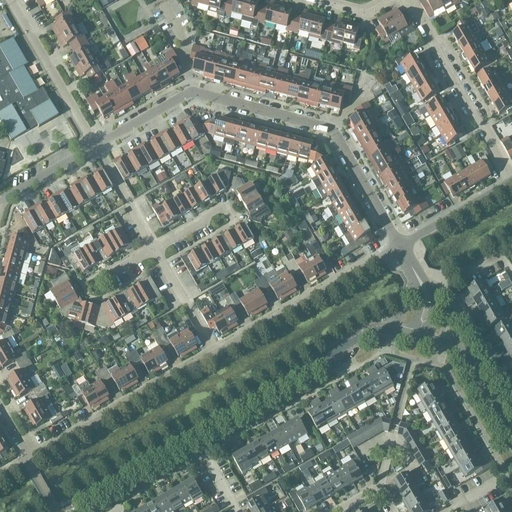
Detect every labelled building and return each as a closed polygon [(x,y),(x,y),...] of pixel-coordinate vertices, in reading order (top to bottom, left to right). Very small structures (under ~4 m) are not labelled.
[(35,0),(40,8),(45,5),(44,3),(49,0),(35,0)] [(198,5),(209,8),(211,0),(193,0),(192,6),(198,7),(198,5)] [(219,13),(225,15),(229,1),(225,0),(211,0),(209,8),(220,11),(219,13)] [(232,14),(243,17),(247,0),(235,0),(235,2),(229,1),(225,15),(231,16),(232,14)] [(257,29),(259,24),(263,10),(257,8),(258,0),(247,0),(243,17),(241,22),(252,25),(251,27),(257,29)] [(438,0),(425,0),(427,3),(422,6),(429,19),(434,16),(433,14),(443,8),(438,0)] [(445,12),(460,4),(459,1),(458,0),(438,0),(443,8),(445,12)] [(265,23),(276,26),(282,5),(271,2),(268,11),(263,10),(259,24),(265,25),(265,23)] [(293,8),(282,5),(276,26),(287,29),(286,31),(292,33),(296,19),(290,17),(293,8)] [(488,9),(482,12),(484,17),(491,14),(488,9)] [(414,27),(407,15),(402,18),(397,10),(387,15),(398,34),(399,34),(401,38),(414,31),(412,28),(414,27)] [(471,10),(466,13),(469,18),(474,15),(471,10)] [(299,32),(310,35),(315,14),(304,11),(302,20),(296,19),(292,33),(298,34),(299,32)] [(57,39),(76,28),(70,18),(73,17),(69,12),(57,19),(60,24),(52,29),(57,39)] [(315,14),(310,35),(309,37),(326,42),(330,28),(324,26),(326,17),(315,14)] [(398,34),(387,15),(377,21),(382,29),(377,32),(384,45),(390,42),(388,40),(398,34)] [(326,42),(343,46),(343,44),(349,23),(338,20),(335,29),(330,28),(326,42)] [(458,44),(474,35),(480,32),(474,23),(470,25),(467,20),(456,26),(459,31),(453,35),(458,44)] [(360,26),(349,23),(343,44),(354,47),(354,49),(360,51),(363,37),(357,35),(360,26)] [(74,49),(87,42),(84,36),(82,38),(76,28),(57,39),(63,49),(71,44),(74,49)] [(458,44),(464,54),(480,45),(474,35),(458,44)] [(143,38),(135,42),(141,53),(148,48),(143,38)] [(0,122),(11,141),(10,141),(10,142),(37,126),(38,128),(58,117),(49,102),(42,89),(38,92),(24,68),(28,65),(13,40),(13,39),(0,47),(0,122)] [(75,69),(94,58),(88,48),(90,47),(87,42),(74,49),(77,54),(69,59),(75,69)] [(133,44),(126,48),(132,59),(139,54),(133,44)] [(464,61),(466,61),(467,60),(469,63),(485,54),(480,45),(464,54),(462,55),(462,57),(464,61)] [(204,75),(210,53),(210,52),(204,50),(205,49),(193,46),(190,59),(196,61),(193,72),(204,75)] [(285,57),(286,51),(278,49),(276,60),(280,61),(281,56),(285,57)] [(162,66),(170,81),(180,75),(174,66),(180,63),(173,51),(163,57),(167,63),(162,66)] [(204,75),(207,76),(206,78),(213,80),(221,54),(216,52),(215,54),(210,53),(204,75)] [(242,59),(234,86),(242,88),(243,85),(246,86),(250,70),(244,68),(248,54),(243,53),(242,59)] [(221,54),(213,80),(221,82),(222,80),(225,80),(231,57),(225,56),(225,55),(221,54)] [(398,67),(401,65),(406,75),(422,65),(416,56),(410,59),(407,54),(395,61),(398,67)] [(491,64),(485,54),(469,63),(475,73),(491,64)] [(99,55),(94,58),(75,69),(81,79),(89,74),(92,79),(111,68),(108,62),(104,64),(99,55)] [(225,80),(228,81),(227,84),(234,86),(242,59),(237,58),(237,59),(231,57),(225,80)] [(148,65),(162,89),(169,85),(168,82),(170,81),(162,66),(157,69),(153,62),(148,65)] [(246,86),(249,87),(248,90),(255,92),(262,65),(258,64),(257,65),(251,64),(250,70),(246,86)] [(151,92),(154,90),(156,93),(162,89),(148,65),(144,67),(148,74),(143,77),(151,92)] [(262,65),(255,92),(263,94),(264,91),(267,92),(271,75),(265,74),(267,66),(262,65)] [(406,75),(411,84),(427,75),(422,65),(406,75)] [(277,94),(281,78),(284,70),(273,68),(271,75),(267,92),(277,94)] [(478,78),(483,87),(499,78),(493,69),(478,78)] [(284,70),(281,78),(277,94),(288,97),(292,81),(286,79),(288,72),(284,70)] [(297,103),(305,105),(305,102),(308,103),(313,87),(307,85),(311,72),(306,70),(304,76),(298,100),(297,103)] [(142,97),(151,92),(143,77),(138,80),(134,73),(129,76),(142,97)] [(298,83),(292,81),(288,97),(298,100),(304,76),(300,75),(298,83)] [(433,84),(427,75),(411,84),(417,93),(433,84)] [(129,85),(124,88),(132,103),(142,97),(129,76),(125,78),(129,85)] [(483,87),(488,97),(504,88),(499,78),(483,87)] [(311,106),(318,108),(319,106),(323,89),(325,82),(321,80),(318,88),(313,87),(308,103),(311,104),(311,106)] [(325,82),(323,89),(319,106),(329,108),(334,92),(328,91),(330,83),(325,82)] [(111,87),(125,111),(131,107),(130,104),(132,103),(124,88),(119,91),(115,84),(111,87)] [(438,94),(433,84),(417,93),(422,103),(438,94)] [(341,86),(339,94),(334,92),(329,108),(340,111),(343,101),(349,102),(353,89),(341,86)] [(114,114),(116,112),(118,115),(125,111),(111,87),(107,89),(111,96),(105,99),(114,114)] [(488,97),(494,106),(510,97),(508,93),(504,88),(488,97)] [(114,114),(105,99),(100,102),(96,95),(86,101),(93,113),(98,110),(104,119),(114,114)] [(499,116),(506,112),(511,108),(511,95),(510,97),(494,106),(499,116)] [(426,121),(431,118),(447,108),(441,99),(420,111),(426,121)] [(355,131),(374,120),(377,118),(368,103),(356,110),(359,115),(350,121),(355,131)] [(436,127),(454,117),(453,117),(454,115),(452,111),(450,110),(448,111),(447,108),(431,118),(436,127)] [(404,109),(399,112),(402,118),(407,115),(404,109)] [(394,110),(390,113),(392,117),(390,118),(392,121),(398,117),(394,110)] [(457,127),(456,124),(457,123),(458,122),(456,118),(454,117),(436,127),(442,136),(457,127)] [(190,118),(182,122),(193,142),(205,136),(205,135),(201,128),(196,120),(192,122),(190,118)] [(214,137),(225,139),(230,122),(219,119),(218,123),(212,121),(204,126),(208,133),(209,134),(214,135),(214,137)] [(355,131),(357,133),(354,135),(358,141),(382,127),(380,123),(377,125),(374,120),(355,131)] [(193,142),(182,122),(174,127),(176,131),(173,133),(182,149),(193,142)] [(234,147),(235,142),(240,125),(230,122),(225,139),(224,144),(234,147)] [(235,142),(246,145),(250,128),(240,125),(235,142)] [(385,132),(382,127),(358,141),(362,148),(365,147),(366,149),(381,141),(378,136),(385,132)] [(415,127),(409,130),(413,136),(414,139),(420,136),(415,127)] [(463,137),(457,127),(442,136),(447,146),(463,137)] [(246,145),(256,148),(261,130),(250,128),(246,145)] [(256,148),(267,151),(271,133),(261,130),(256,148)] [(170,155),(182,149),(173,133),(170,135),(167,131),(159,136),(170,155)] [(267,151),(277,153),(282,136),(271,133),(267,151)] [(154,144),(150,146),(159,162),(170,155),(159,136),(151,140),(154,144)] [(292,139),(282,136),(277,153),(287,156),(292,139)] [(422,136),(415,140),(417,143),(419,147),(426,143),(422,136)] [(511,136),(508,139),(508,138),(500,142),(510,159),(511,157),(511,136)] [(287,156),(298,159),(302,142),(292,139),(287,156)] [(366,149),(368,152),(365,153),(369,160),(393,146),(391,142),(384,146),(381,141),(366,149)] [(313,144),(302,142),(298,159),(309,162),(309,160),(315,162),(323,158),(318,150),(312,148),(313,144)] [(148,169),(159,162),(150,146),(147,148),(144,144),(136,149),(148,169)] [(454,149),(451,151),(456,159),(465,154),(460,145),(454,149)] [(393,146),(369,160),(373,167),(375,165),(377,168),(391,160),(388,154),(395,150),(393,146)] [(426,146),(420,149),(424,156),(430,152),(426,146)] [(131,158),(127,160),(136,175),(148,169),(136,149),(128,153),(131,158)] [(451,151),(445,154),(450,162),(456,159),(451,151)] [(421,156),(417,158),(422,167),(426,165),(421,156)] [(471,156),(467,158),(472,167),(476,165),(471,156)] [(113,162),(124,182),(136,175),(127,160),(124,162),(121,157),(113,162)] [(377,168),(379,171),(376,172),(380,179),(404,165),(401,161),(399,162),(396,157),(391,160),(377,168)] [(476,165),(472,167),(481,183),(491,177),(488,172),(493,169),(486,157),(481,159),(482,161),(476,165)] [(317,178),(332,169),(327,159),(311,168),(317,178)] [(184,164),(178,168),(181,173),(187,169),(184,164)] [(404,165),(380,179),(384,186),(386,184),(388,187),(402,179),(399,173),(406,169),(404,165)] [(472,188),(481,183),(472,167),(463,172),(472,188)] [(93,180),(102,195),(113,188),(102,168),(94,173),(96,178),(93,180)] [(332,169),(317,178),(312,181),(317,190),(338,178),(332,169)] [(226,191),(225,190),(227,189),(231,173),(219,170),(217,177),(206,183),(215,198),(226,191)] [(286,175),(282,177),(285,182),(292,179),(294,173),(287,171),(286,175)] [(454,177),(463,193),(464,195),(466,195),(470,193),(470,191),(469,190),(472,188),(463,172),(454,177)] [(164,174),(158,177),(161,182),(167,179),(164,174)] [(90,202),(102,195),(93,180),(89,181),(87,177),(79,182),(90,202)] [(179,177),(174,180),(177,185),(182,182),(179,177)] [(393,196),(419,181),(417,177),(405,184),(402,179),(388,187),(393,196)] [(453,199),(463,193),(454,177),(444,183),(450,194),(453,199)] [(237,192),(243,204),(258,195),(251,184),(244,188),(240,180),(234,178),(231,190),(237,192)] [(338,178),(317,190),(322,199),(328,196),(343,187),(338,178)] [(291,180),(286,183),(289,188),(294,185),(291,180)] [(442,180),(439,181),(447,196),(450,194),(444,183),(442,180)] [(410,192),(417,188),(421,186),(419,181),(393,196),(399,206),(413,197),(410,192)] [(79,208),(90,202),(79,182),(71,186),(73,191),(70,193),(79,208)] [(206,183),(195,190),(203,205),(215,198),(206,183)] [(328,196),(333,206),(349,197),(343,187),(328,196)] [(67,215),(79,208),(70,193),(66,195),(64,190),(56,195),(67,215)] [(195,190),(183,196),(192,211),(203,205),(195,190)] [(56,221),(67,215),(56,195),(48,199),(50,204),(47,206),(56,221)] [(261,225),(262,219),(270,214),(267,208),(265,207),(258,195),(243,204),(250,216),(249,222),(261,225)] [(192,211),(183,196),(172,203),(180,218),(192,211)] [(349,197),(333,206),(328,209),(333,218),(338,215),(354,206),(349,197)] [(416,202),(413,197),(399,206),(404,215),(410,212),(413,217),(429,208),(423,198),(416,202)] [(45,228),(56,221),(47,206),(44,208),(41,203),(33,208),(45,228)] [(172,203),(161,209),(158,205),(152,208),(164,230),(170,226),(169,224),(180,218),(172,203)] [(338,215),(344,224),(359,215),(354,206),(338,215)] [(33,235),(45,228),(33,208),(25,213),(27,217),(24,219),(33,235)] [(359,215),(344,224),(339,227),(344,237),(365,225),(365,224),(359,215)] [(365,225),(344,237),(349,246),(346,248),(346,249),(349,254),(371,242),(368,236),(371,234),(365,224),(365,225)] [(246,225),(234,232),(243,247),(254,240),(246,225)] [(116,231),(107,237),(117,254),(126,249),(127,251),(133,248),(121,226),(115,230),(116,231)] [(10,247),(27,252),(29,243),(28,243),(30,237),(25,229),(17,233),(16,239),(12,238),(10,247)] [(231,253),(243,247),(234,232),(223,238),(231,253)] [(102,263),(103,265),(109,261),(108,259),(117,254),(107,237),(98,242),(97,242),(102,251),(97,254),(102,263)] [(74,238),(64,243),(67,248),(76,242),(74,238)] [(220,260),(231,253),(223,238),(211,245),(220,260)] [(97,240),(94,242),(92,239),(80,246),(93,268),(102,263),(97,254),(102,251),(97,242),(98,242),(97,240)] [(309,254),(305,256),(305,257),(318,280),(326,275),(325,273),(327,272),(319,259),(325,256),(316,242),(313,243),(310,243),(307,245),(306,248),(309,254)] [(208,266),(220,260),(211,245),(200,252),(208,266)] [(80,246),(71,251),(73,254),(61,260),(67,269),(72,266),(75,272),(80,269),(83,274),(93,268),(80,246)] [(27,252),(10,247),(6,259),(24,264),(27,252)] [(346,249),(341,252),(344,257),(349,254),(346,249)] [(52,250),(48,265),(60,268),(61,264),(53,250),(52,250)] [(260,250),(251,255),(254,260),(263,255),(260,250)] [(208,266),(200,252),(189,258),(188,256),(182,259),(192,277),(196,275),(197,273),(208,266)] [(296,262),(292,255),(286,258),(295,273),(300,270),(307,283),(309,282),(310,284),(318,280),(305,257),(296,262)] [(276,273),(279,279),(289,297),(297,292),(295,290),(297,289),(290,276),(295,273),(286,258),(286,257),(280,260),(285,268),(276,273)] [(6,259),(3,270),(21,275),(26,276),(28,265),(24,264),(6,259)] [(48,269),(46,276),(56,278),(58,271),(48,269)] [(21,275),(3,270),(1,280),(18,285),(21,275)] [(220,274),(214,277),(218,283),(223,280),(220,274)] [(56,302),(73,291),(68,282),(70,281),(67,275),(52,284),(55,289),(50,292),(56,302)] [(259,279),(266,290),(271,287),(278,300),(280,299),(281,301),(289,297),(279,279),(269,284),(265,276),(259,279)] [(145,281),(146,283),(137,288),(147,306),(156,300),(157,302),(163,299),(150,277),(145,281)] [(258,290),(249,296),(259,314),(267,309),(266,307),(268,306),(261,293),(266,290),(259,279),(254,283),(258,290)] [(18,285),(1,280),(0,282),(0,291),(15,295),(18,285)] [(464,299),(466,303),(490,290),(484,280),(468,290),(471,295),(464,299)] [(503,291),(511,285),(511,283),(509,280),(504,282),(498,285),(502,291),(503,291)] [(223,284),(218,287),(221,292),(226,289),(223,284)] [(138,311),(147,306),(137,288),(128,293),(126,291),(120,295),(122,297),(127,305),(132,302),(137,311),(138,311)] [(466,303),(469,308),(476,304),(479,309),(495,299),(490,290),(466,303)] [(15,295),(0,291),(0,302),(12,306),(15,295)] [(73,311),(70,306),(79,301),(73,291),(56,302),(61,310),(59,312),(62,318),(64,317),(64,316),(73,311)] [(259,314),(249,296),(240,301),(235,293),(230,296),(236,307),(241,305),(248,317),(250,316),(251,318),(259,314)] [(231,310),(236,307),(230,296),(224,300),(229,307),(220,313),(230,331),(238,326),(237,324),(238,323),(231,310)] [(138,311),(137,311),(132,302),(127,305),(122,297),(112,302),(123,320),(132,314),(133,316),(139,313),(138,311)] [(495,299),(479,309),(482,314),(475,318),(477,322),(501,309),(495,299)] [(79,301),(70,306),(73,311),(64,316),(64,317),(66,319),(75,321),(74,323),(75,323),(74,328),(84,331),(85,326),(90,306),(80,303),(79,301)] [(0,313),(9,316),(12,306),(0,302),(0,313)] [(103,307),(108,316),(103,319),(108,328),(109,330),(115,327),(114,325),(123,320),(112,302),(103,307)] [(108,328),(103,319),(108,316),(103,307),(101,309),(90,306),(85,326),(96,329),(96,327),(106,330),(108,328)] [(230,331),(220,313),(212,317),(208,309),(200,313),(207,324),(212,321),(219,334),(221,333),(222,335),(230,331)] [(501,309),(477,322),(480,326),(487,322),(490,328),(506,318),(501,309)] [(9,316),(0,313),(0,334),(3,333),(4,332),(5,327),(7,327),(9,316)] [(139,323),(149,318),(147,314),(137,319),(139,323)] [(36,317),(31,320),(35,326),(40,323),(36,317)] [(196,331),(189,320),(184,323),(185,326),(176,331),(189,354),(197,349),(196,347),(198,346),(190,334),(196,331)] [(491,340),(493,344),(511,333),(511,322),(511,320),(494,330),(498,336),(491,340)] [(158,323),(154,326),(155,329),(157,333),(162,330),(158,323)] [(54,327),(48,330),(52,338),(59,334),(54,327)] [(176,331),(167,336),(163,329),(162,330),(157,333),(160,337),(166,348),(171,345),(178,357),(180,356),(181,359),(189,354),(176,331)] [(0,357),(13,350),(18,347),(13,338),(16,336),(12,331),(5,335),(2,337),(4,342),(0,344),(0,357)] [(511,333),(493,344),(495,348),(502,344),(505,349),(511,345),(511,333)] [(106,337),(99,341),(103,347),(110,343),(106,337)] [(156,343),(147,349),(150,353),(160,371),(168,366),(167,364),(168,363),(161,351),(166,348),(160,337),(154,340),(156,343)] [(502,358),(504,363),(511,357),(511,345),(505,349),(508,354),(502,358)] [(18,367),(29,360),(25,353),(17,357),(13,350),(0,357),(0,368),(2,367),(3,369),(16,361),(18,367)] [(97,351),(92,354),(96,361),(99,359),(100,356),(97,351)] [(130,354),(137,365),(142,362),(149,374),(151,373),(152,376),(160,371),(150,353),(140,358),(136,351),(130,354)] [(78,352),(73,356),(77,362),(82,359),(78,352)] [(137,365),(130,354),(126,356),(125,357),(129,365),(120,370),(131,388),(138,383),(137,381),(139,380),(131,368),(137,365)] [(29,360),(18,367),(21,372),(9,379),(10,381),(8,382),(12,390),(30,379),(25,370),(33,366),(29,360)] [(131,388),(120,370),(118,366),(108,371),(106,368),(101,371),(107,382),(112,379),(120,391),(121,390),(123,393),(131,388)] [(371,369),(384,393),(394,387),(392,385),(394,384),(395,382),(394,380),(393,378),(391,378),(389,379),(384,370),(379,374),(375,367),(371,369)] [(384,393),(371,369),(366,372),(370,379),(365,382),(375,398),(384,393)] [(91,387),(101,405),(109,400),(108,398),(109,397),(102,385),(107,382),(101,371),(96,374),(100,382),(91,387)] [(375,398),(365,382),(360,385),(356,378),(352,380),(365,404),(375,398)] [(36,396),(46,390),(43,384),(36,389),(30,379),(12,390),(17,398),(19,396),(20,398),(33,391),(36,396)] [(365,404),(352,380),(348,382),(352,389),(346,392),(356,409),(365,404)] [(101,405),(91,387),(88,382),(79,387),(77,385),(71,388),(75,393),(77,398),(78,399),(83,396),(90,408),(92,407),(93,410),(101,405)] [(421,403),(438,393),(445,389),(443,385),(436,389),(432,383),(425,388),(423,386),(421,386),(419,386),(418,388),(417,390),(418,392),(416,393),(421,403)] [(68,386),(63,389),(67,397),(73,393),(68,386)] [(356,409),(346,392),(341,395),(337,389),(333,391),(346,414),(356,409)] [(427,412),(443,402),(440,397),(447,393),(445,389),(438,393),(421,403),(427,412)] [(36,396),(39,401),(26,408),(27,410),(25,411),(29,419),(47,409),(52,406),(47,397),(50,395),(46,390),(36,396)] [(346,414),(333,391),(329,393),(333,400),(327,403),(337,420),(346,414)] [(337,420),(327,403),(322,406),(318,399),(314,402),(328,425),(337,420)] [(85,402),(75,406),(79,414),(88,411),(85,402)] [(328,425),(314,402),(310,404),(314,411),(308,414),(318,431),(328,425)] [(432,421),(456,408),(453,404),(446,408),(443,402),(427,412),(432,421)] [(58,415),(52,406),(47,409),(29,419),(34,427),(36,426),(37,428),(50,420),(53,426),(64,419),(61,415),(60,414),(58,415)] [(438,431),(454,421),(451,416),(458,412),(456,408),(432,421),(438,431)] [(373,424),(379,434),(383,431),(382,418),(376,422),(373,424)] [(382,418),(383,431),(388,433),(391,421),(382,418)] [(289,425),(298,440),(308,435),(299,419),(289,425)] [(443,440),(467,427),(464,423),(457,427),(454,421),(438,431),(443,440)] [(368,427),(374,437),(379,434),(373,424),(372,424),(368,427)] [(403,437),(411,426),(401,424),(398,435),(403,437)] [(298,440),(289,425),(280,431),(288,446),(298,440)] [(411,426),(403,437),(405,441),(416,435),(411,426)] [(369,440),(374,437),(368,427),(363,430),(369,440)] [(449,450),(465,440),(462,435),(469,431),(467,427),(443,440),(449,450)] [(357,433),(363,443),(369,440),(363,430),(357,433)] [(288,446),(280,431),(270,436),(279,451),(288,446)] [(352,436),(358,446),(363,443),(357,433),(355,434),(352,436)] [(416,435),(405,441),(408,446),(419,440),(416,435)] [(261,441),(270,457),(279,451),(270,436),(261,441)] [(353,449),(358,446),(352,436),(348,438),(347,439),(348,441),(351,446),(353,449)] [(422,445),(419,440),(408,446),(411,451),(422,445)] [(454,459),(478,445),(475,441),(468,445),(465,440),(449,450),(454,459)] [(270,457),(261,441),(251,447),(260,462),(270,457)] [(348,441),(342,444),(345,450),(351,446),(348,441)] [(422,445),(411,451),(414,457),(425,451),(422,445)] [(459,468),(476,459),(473,454),(480,450),(478,445),(454,459),(459,468)] [(260,462),(251,447),(242,452),(251,467),(252,467),(260,462)] [(425,451),(414,457),(417,462),(428,456),(425,451)] [(252,467),(251,467),(242,452),(232,458),(242,475),(253,469),(252,467)] [(306,455),(309,460),(314,457),(312,452),(306,455)] [(324,455),(326,460),(332,456),(329,452),(324,455)] [(309,460),(306,455),(301,458),(303,463),(309,460)] [(326,460),(324,455),(318,458),(321,463),(326,460)] [(428,456),(417,462),(420,467),(431,461),(428,456)] [(344,469),(353,484),(363,479),(362,477),(367,474),(358,458),(343,467),(344,469)] [(490,468),(489,465),(486,460),(479,464),(476,459),(459,468),(465,478),(475,473),(477,476),(490,468)] [(305,466),(308,470),(313,467),(310,462),(305,466)] [(287,466),(290,471),(296,467),(293,463),(287,466)] [(290,471),(287,466),(282,469),(285,474),(290,471)] [(308,470),(305,466),(299,469),(302,474),(308,470)] [(335,474),(344,490),(353,484),(344,469),(335,474)] [(332,470),(323,475),(326,480),(334,495),(344,490),(335,474),(332,470)] [(269,477),(272,481),(277,478),(274,473),(269,477)] [(392,483),(398,493),(421,480),(419,475),(412,479),(409,474),(392,483)] [(448,475),(442,478),(449,490),(454,487),(448,475)] [(272,481),(269,477),(263,480),(266,485),(272,481)] [(184,486),(194,503),(204,498),(194,480),(184,486)] [(316,485),(325,500),(334,495),(326,480),(316,485)] [(403,503),(420,493),(417,488),(424,484),(421,480),(398,493),(403,503)] [(259,481),(248,487),(251,493),(262,487),(259,481)] [(307,491),(316,506),(325,500),(316,485),(307,490),(307,491)] [(184,486),(174,491),(183,507),(192,502),(193,504),(194,503),(184,486)] [(316,506),(307,491),(307,490),(306,488),(296,494),(295,494),(295,493),(294,493),(293,493),(292,493),(289,495),(298,511),(301,511),(305,510),(306,511),(316,506)] [(269,495),(265,489),(247,499),(250,505),(247,506),(250,511),(260,511),(268,508),(271,507),(265,497),(269,495)] [(183,507),(174,491),(165,497),(174,511),(183,507)] [(451,501),(445,491),(438,495),(444,505),(451,501)] [(423,498),(420,493),(403,503),(408,511),(432,498),(430,494),(423,498)] [(156,502),(161,511),(173,511),(174,511),(165,497),(156,502)] [(434,503),(432,498),(408,511),(430,511),(428,507),(434,503)] [(290,501),(285,503),(288,509),(293,506),(290,501)] [(161,511),(156,502),(146,508),(148,511),(161,511)] [(484,511),(505,511),(511,508),(511,505),(511,503),(504,507),(501,502),(499,503),(493,506),(484,511)]
